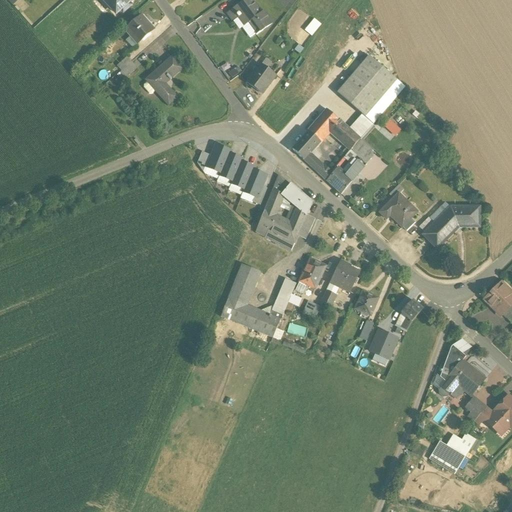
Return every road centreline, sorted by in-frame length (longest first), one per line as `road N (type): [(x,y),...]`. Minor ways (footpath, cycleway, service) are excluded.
road 1 (unclassified): [(449,299),(420,286),(246,131)]
road 2 (unclassified): [(246,131),(199,133),(0,214)]
road 3 (track): [(452,308),(378,511)]
road 4 (unclassified): [(246,131),(233,99),(160,0)]
